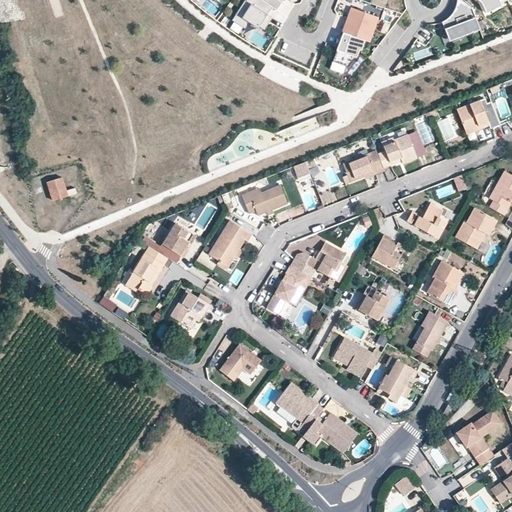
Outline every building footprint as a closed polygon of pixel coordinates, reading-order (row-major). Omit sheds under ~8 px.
[(261,0),(246,0),(246,1),(244,0),(232,20),(245,29),(250,21),(264,30),(269,22),(266,20),(269,16),(267,14),(272,7),(261,0)] [(261,0),(272,7),(277,10),(282,2),(277,0),(261,0)] [(445,20),(444,21),(447,28),(450,38),(463,33),(463,35),(480,29),(472,9),(461,0),(457,0),(457,3),(456,7),(455,9),(453,12),(451,15),(449,17),(447,19),(445,20)] [(478,0),(481,2),(486,13),(502,5),(501,3),(507,0),(478,0)] [(352,8),(343,33),(365,41),(369,42),(378,17),(352,8)] [(333,62),(348,67),(357,55),(359,50),(361,50),(365,41),(343,33),(333,62)] [(377,65),(389,52),(381,45),(369,58),(377,65)] [(40,88),(49,85),(46,79),(38,82),(40,88)] [(476,129),(487,125),(477,100),(454,109),(462,130),(475,126),(476,129)] [(425,120),(423,115),(411,119),(414,125),(425,120)] [(463,134),(476,129),(475,126),(462,130),(463,134)] [(481,132),(468,136),(470,142),(483,137),(481,132)] [(375,156),(380,169),(388,166),(387,163),(398,159),(399,162),(400,164),(415,159),(405,135),(392,141),(391,138),(379,143),(383,153),(375,156)] [(75,165),(70,152),(69,149),(57,153),(62,169),(75,165)] [(361,176),(373,171),(374,174),(381,172),(380,169),(375,156),(373,151),(340,165),(344,176),(339,178),(342,184),(361,176)] [(310,176),(305,163),(292,168),(297,181),(310,176)] [(511,204),(511,201),(511,177),(502,172),(486,199),(492,201),(487,208),(500,215),(507,202),(511,204)] [(464,190),(459,176),(453,178),(458,192),(464,190)] [(52,201),(68,196),(63,178),(47,183),(52,201)] [(281,186),(262,193),(251,197),(250,193),(242,196),(249,214),(256,212),(258,216),(266,213),(272,210),(288,205),(281,186)] [(229,193),(222,195),(226,205),(232,203),(229,193)] [(418,219),(415,217),(407,213),(403,222),(433,239),(443,223),(436,218),(440,212),(426,204),(421,214),(418,219)] [(481,233),(484,235),(487,236),(495,221),(472,209),(464,223),(462,221),(454,238),(472,248),(481,233)] [(370,225),(366,217),(360,219),(363,227),(370,225)] [(77,227),(85,224),(83,218),(75,221),(77,227)] [(230,259),(237,249),(242,241),(244,242),(249,235),(227,222),(206,256),(225,267),(230,259)] [(187,243),(191,234),(173,223),(160,244),(178,256),(181,258),(186,250),(182,249),(187,243)] [(481,233),(472,248),(475,250),(484,235),(481,233)] [(191,234),(187,243),(189,244),(195,236),(191,234)] [(390,269),(400,251),(386,243),(388,240),(388,239),(380,235),(368,257),(390,269)] [(386,243),(400,251),(402,247),(394,243),(388,240),(386,243)] [(178,256),(160,244),(154,253),(164,259),(173,265),(178,256)] [(291,269),(308,278),(312,271),(332,282),(342,266),(339,264),(343,257),(321,245),(317,253),(323,256),(319,264),(301,253),(294,255),(292,259),(296,261),(291,269)] [(149,282),(164,259),(154,253),(145,247),(122,285),(137,294),(140,290),(140,292),(142,293),(145,293),(147,292),(148,290),(148,287),(147,285),(145,284),(144,284),(147,280),(149,282)] [(237,249),(230,259),(233,261),(240,251),(237,249)] [(433,279),(442,263),(439,261),(430,277),(433,279)] [(449,287),(457,271),(442,263),(433,279),(425,294),(447,306),(455,291),(452,289),(449,287)] [(344,268),(342,266),(332,282),(334,284),(344,268)] [(293,306),(308,278),(291,269),(288,267),(265,309),(277,315),(284,301),(293,306)] [(449,287),(452,289),(461,273),(457,271),(449,287)] [(359,303),(368,288),(365,286),(356,301),(359,303)] [(359,303),(356,301),(352,309),(374,321),(386,298),(368,288),(359,303)] [(197,320),(208,302),(195,293),(193,297),(183,292),(167,317),(186,329),(191,321),(193,317),(197,320)] [(446,322),(427,312),(419,327),(423,329),(411,350),(424,358),(428,351),(429,351),(446,322)] [(511,337),(508,335),(502,345),(511,350),(511,349),(511,337)] [(369,370),(378,354),(372,350),(370,354),(341,338),(332,354),(348,363),(346,367),(344,370),(356,377),(363,366),(369,370)] [(247,376),(257,363),(235,346),(216,371),(231,383),(240,371),(247,376)] [(330,358),(346,367),(348,363),(332,354),(330,358)] [(511,355),(511,354),(497,377),(506,382),(511,385),(511,355)] [(374,393),(393,404),(397,398),(403,401),(409,391),(403,387),(406,381),(404,380),(406,377),(411,380),(415,373),(388,358),(382,368),(388,371),(385,378),(383,377),(374,393)] [(511,392),(511,385),(506,382),(501,391),(510,396),(511,392)] [(299,400),(302,396),(288,385),(285,389),(299,400)] [(299,400),(285,389),(273,404),(294,420),(289,427),(289,429),(292,432),(295,431),(296,431),(302,435),(312,421),(314,418),(320,411),(315,407),(315,406),(302,396),(299,400)] [(253,411),(247,406),(244,411),(250,416),(253,411)] [(444,414),(448,416),(452,409),(448,406),(444,414)] [(465,449),(467,448),(471,444),(478,455),(474,458),(479,466),(493,457),(480,439),(500,426),(491,413),(471,426),(471,424),(456,434),(465,449)] [(339,456),(351,440),(337,429),(340,425),(327,415),(320,423),(318,426),(312,421),(302,435),(299,438),(312,448),(318,439),(339,456)] [(337,429),(351,440),(355,436),(340,425),(337,429)] [(467,448),(474,458),(478,455),(471,444),(467,448)] [(511,444),(503,450),(509,460),(511,457),(511,444)] [(496,469),(505,482),(507,485),(494,494),(501,505),(511,497),(511,463),(509,460),(496,469)] [(416,488),(406,476),(394,486),(404,498),(416,488)] [(505,482),(492,491),(494,494),(507,485),(505,482)]
